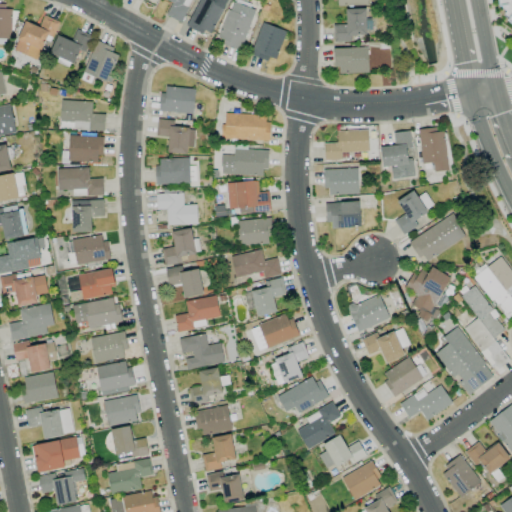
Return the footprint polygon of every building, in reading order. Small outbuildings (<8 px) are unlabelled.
[(167,0),(171,2),(165,15),(179,22),(190,0),(167,0)] [(196,0),(186,27),(210,36),(224,0),(196,0)] [(240,49),(254,6),(234,0),(230,0),(217,41),(240,49)] [(0,43),(9,44),(11,5),(0,4),(0,43)] [(350,41),(350,35),(365,35),(365,8),(344,8),(345,28),(333,28),(333,41),(350,41)] [(47,35),(52,38),(59,21),(43,15),(38,27),(24,21),(12,50),(36,60),(47,35)] [(285,31),(261,22),(250,53),(273,62),(285,31)] [(56,35),(48,56),(73,66),(79,50),(84,52),(90,36),(75,29),(71,40),(56,35)] [(83,73),(106,82),(118,51),(95,42),(83,73)] [(334,48),(335,74),(367,73),(367,47),(334,48)] [(159,111),(192,114),(194,89),(161,86),(159,111)] [(91,101),(60,100),(59,128),(103,130),(104,114),(91,113),(91,101)] [(0,136),(14,135),(10,105),(0,106),(0,136)] [(267,140),(268,114),(224,113),(224,139),(267,140)] [(155,136),(168,137),(166,152),(186,154),(186,146),(192,147),(194,129),(173,127),(173,120),(157,119),(155,136)] [(447,170),(442,128),(417,131),(421,163),(432,162),(433,172),(447,170)] [(336,131),(336,143),(323,143),(323,160),(340,159),(340,152),(368,151),(367,130),(336,131)] [(412,177),(409,148),(411,148),(409,131),(392,132),(393,146),(379,147),(381,167),(390,166),(391,179),(412,177)] [(100,162),(101,136),(68,136),(67,161),(100,162)] [(0,171),(9,170),(6,144),(0,145),(0,171)] [(266,150),(233,148),(233,155),(221,154),(220,174),(265,176),(266,150)] [(159,166),(154,166),(154,184),(189,183),(188,157),(158,158),(159,166)] [(57,190),(85,189),(85,195),(102,195),(101,178),(88,178),(87,168),(56,169),(57,190)] [(324,195),(357,194),(357,168),(324,169),(324,195)] [(0,175),(0,200),(16,199),(13,174),(0,175)] [(226,182),(227,208),(253,207),(253,212),(269,211),(268,191),(255,192),(254,181),(226,182)] [(395,201),(403,214),(393,220),(402,235),(417,225),(412,219),(433,206),(424,192),(416,197),(412,190),(395,201)] [(156,193),(156,209),(166,209),(166,225),(196,224),(195,204),(182,204),(182,193),(156,193)] [(91,231),(90,216),(103,216),(102,199),(70,200),(71,232),(91,231)] [(359,201),(326,203),(326,228),(359,227),(359,201)] [(22,205),(0,208),(0,225),(1,226),(3,239),(26,236),(22,205)] [(422,262),(465,236),(452,214),(408,240),(422,262)] [(269,218),(236,220),(237,245),(270,243),(269,218)] [(164,265),(195,260),(194,252),(199,251),(197,238),(192,239),(190,228),(170,231),(173,247),(161,248),(164,265)] [(71,238),(74,264),(107,260),(104,235),(71,238)] [(0,273),(40,266),(37,249),(44,247),(42,236),(5,243),(7,255),(0,255),(0,273)] [(228,256),(233,278),(261,272),(263,278),(279,275),(276,257),(262,260),(260,250),(228,256)] [(511,274),(498,257),(473,276),(505,319),(511,313),(511,274)] [(198,269),(181,271),(181,266),(165,268),(167,286),(181,285),(182,297),(201,295),(198,269)] [(449,277),(430,267),(427,273),(419,269),(416,275),(412,272),(403,288),(416,294),(408,309),(426,319),(449,277)] [(110,294),(109,285),(113,284),(111,268),(77,274),(80,298),(110,294)] [(46,293),(44,275),(16,279),(15,274),(0,276),(0,288),(1,293),(14,291),(16,306),(36,303),(35,295),(46,293)] [(275,312),(272,297),(285,294),(280,277),(264,281),(266,287),(243,292),(247,310),(254,308),(256,316),(275,312)] [(508,361),(492,338),(504,329),(474,285),(460,295),(476,318),(463,327),(493,371),(508,361)] [(356,331),(388,319),(378,294),(346,307),(356,331)] [(186,313),(174,315),(176,331),(205,327),(204,319),(218,317),(215,296),(184,300),(186,313)] [(120,322),(115,297),(74,304),(77,325),(86,323),(86,328),(120,322)] [(18,308),(19,321),(8,323),(10,339),(46,335),(45,326),(52,325),(49,304),(18,308)] [(296,336),(288,313),(249,327),(257,351),(296,336)] [(467,395),(493,375),(455,327),(442,337),(447,343),(434,353),(467,395)] [(89,338),(94,363),(127,356),(121,331),(89,338)] [(378,338),(375,332),(360,339),(367,355),(378,350),(384,363),(403,355),(392,331),(378,338)] [(178,338),(181,356),(184,355),(186,369),(223,363),(219,343),(206,345),(204,334),(178,338)] [(49,369),(48,361),(55,359),(52,342),(29,346),(28,341),(11,343),(14,361),(27,358),(29,372),(49,369)] [(307,357),(301,342),(285,348),(288,354),(268,362),(277,385),(301,376),(295,362),(307,357)] [(393,396),(421,378),(407,356),(379,375),(393,396)] [(133,388),(127,360),(94,367),(101,395),(133,388)] [(198,370),(199,386),(188,387),(190,404),(206,403),(205,395),(220,394),(218,368),(198,370)] [(56,398),(52,373),(20,377),(24,403),(56,398)] [(313,375),(275,396),(284,412),(293,407),(297,413),(326,397),(313,375)] [(421,389),(398,404),(407,418),(419,410),(425,420),(451,403),(439,385),(425,394),(421,389)] [(139,420),(134,395),(102,401),(107,426),(139,420)] [(339,417),(332,402),(304,416),(308,424),(296,430),(305,449),(334,435),(328,422),(339,417)] [(199,436),(231,429),(226,404),(194,411),(199,436)] [(68,408),(41,412),(41,407),(24,409),(27,427),(40,425),(42,438),(72,434),(68,408)] [(145,438),(131,440),(129,426),(110,429),(113,454),(129,453),(130,457),(147,455),(145,438)] [(210,437),(213,452),(200,454),(203,471),(220,468),(219,462),(234,459),(230,434),(210,437)] [(321,444),(325,451),(318,455),(326,470),(348,458),(351,463),(365,456),(357,441),(345,447),(339,435),(321,444)] [(69,467),(68,459),(78,458),(76,438),(31,444),(35,471),(69,467)] [(474,466),(480,462),(487,474),(509,460),(497,442),(483,451),(477,442),(463,450),(474,466)] [(479,482),(459,455),(438,471),(459,498),(479,482)] [(109,494),(140,489),(138,477),(150,475),(148,459),(115,464),(116,472),(106,473),(109,494)] [(353,500),(382,484),(369,461),(340,478),(353,500)] [(55,505),(75,502),(72,482),(83,480),(82,469),(54,473),(37,476),(40,493),(53,491),(55,505)] [(238,474),(222,477),(221,471),(204,474),(207,491),(220,489),(223,504),(242,500),(238,474)] [(396,502),(388,487),(372,495),(375,501),(362,508),(364,511),(387,511),(385,508),(396,502)] [(158,511),(156,496),(151,497),(149,491),(120,496),(123,511),(158,511)] [(121,511),(121,498),(109,499),(110,511),(121,511)]
